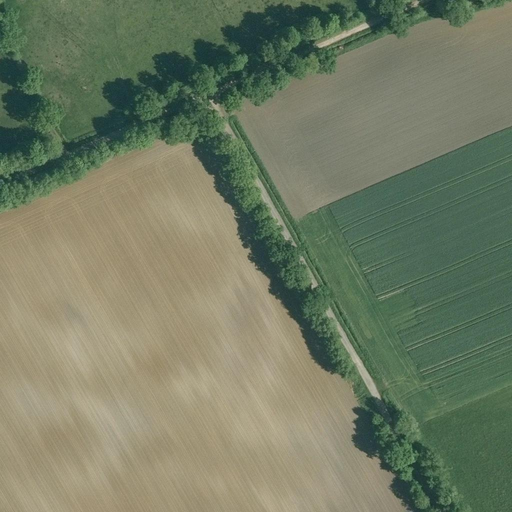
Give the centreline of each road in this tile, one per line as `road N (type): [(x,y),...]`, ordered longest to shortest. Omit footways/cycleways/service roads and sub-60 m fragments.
road 1 (track): [(471,511),(236,94),(435,0)]
road 2 (residential): [(236,94),(0,189)]
road 3 (track): [(2,0),(84,154)]
